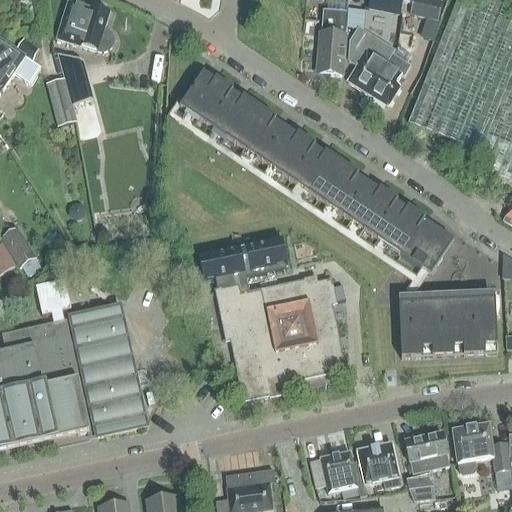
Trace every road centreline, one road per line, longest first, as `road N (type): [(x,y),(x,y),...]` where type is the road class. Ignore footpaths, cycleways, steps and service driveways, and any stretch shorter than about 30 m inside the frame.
road 1 (unclassified): [(0,493),(402,407),(511,393)]
road 2 (residential): [(511,243),(220,39)]
